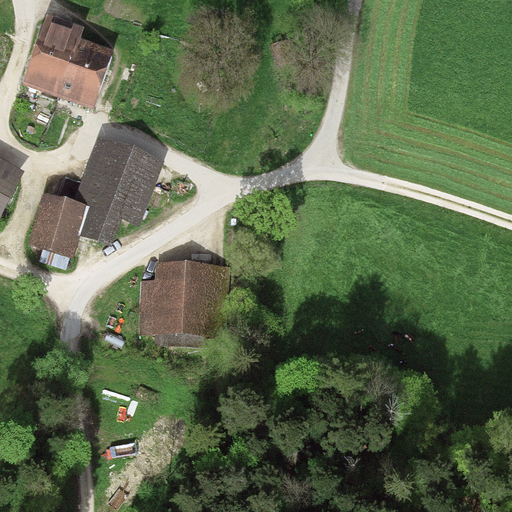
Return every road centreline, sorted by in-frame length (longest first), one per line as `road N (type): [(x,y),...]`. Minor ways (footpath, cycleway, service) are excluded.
road 1 (residential): [(315,171),(254,185),(198,211),(102,275),(79,303)]
road 2 (track): [(84,511),(70,354),(79,303)]
road 3 (track): [(511,222),(413,190),(315,171)]
